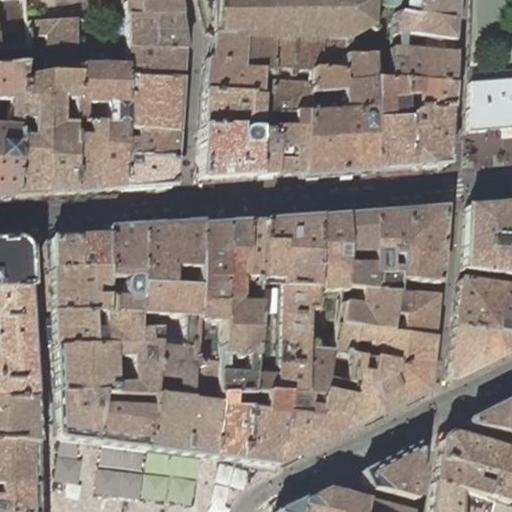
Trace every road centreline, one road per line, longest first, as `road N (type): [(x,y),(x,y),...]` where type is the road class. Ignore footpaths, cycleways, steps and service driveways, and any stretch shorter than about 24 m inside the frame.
road 1 (residential): [(511,183),(0,221)]
road 2 (residential): [(240,511),(511,373)]
